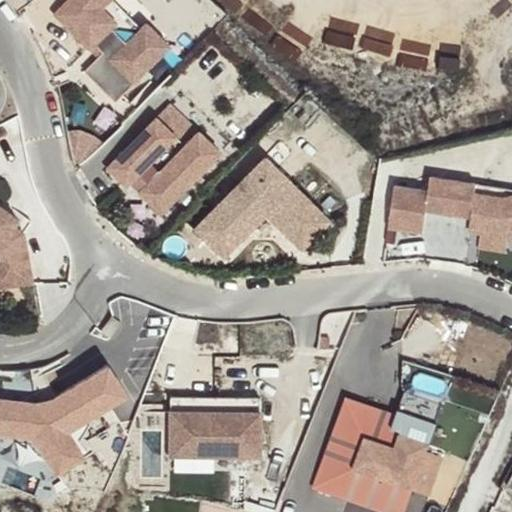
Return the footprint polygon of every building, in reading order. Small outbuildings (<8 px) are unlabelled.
[(9,0),(18,10),(28,0),(9,0)] [(108,0),(67,0),(54,13),(90,50),(96,44),(103,52),(85,71),(100,86),(106,80),(121,95),(170,46),(146,23),(136,33),(121,17),(116,22),(101,7),(108,0)] [(185,146),(156,118),(108,169),(127,186),(137,176),(147,185),(140,192),(156,208),(163,202),(168,206),(219,153),(199,132),(185,146)] [(264,158),(194,230),(224,258),(265,215),(302,250),(330,221),(264,158)] [(476,186),(432,178),(429,192),(396,186),(388,229),(423,235),(426,213),(471,221),(482,223),(480,235),(504,240),(511,237),(511,198),(500,202),(475,196),(476,186)] [(511,192),(476,186),(475,196),(500,202),(511,198),(511,192)] [(0,205),(0,253),(1,262),(3,280),(31,276),(26,235),(17,229),(5,219),(10,213),(0,205)] [(5,219),(17,229),(22,222),(10,213),(5,219)] [(480,235),(482,223),(471,221),(469,234),(480,235)] [(1,262),(0,262),(0,289),(32,286),(31,276),(3,280),(1,262)] [(110,338),(122,323),(113,316),(102,332),(110,338)] [(125,394),(106,366),(52,401),(36,405),(0,400),(0,436),(32,439),(55,477),(82,459),(74,447),(65,433),(92,416),(125,394)] [(170,411),(260,411),(260,397),(170,397),(170,411)] [(346,399),(313,489),(374,511),(404,511),(429,447),(390,433),(396,418),(346,399)] [(170,411),(170,456),(260,456),(260,411),(170,411)] [(65,433),(74,447),(76,445),(78,442),(81,437),(84,432),(88,426),(90,422),(90,420),(92,417),(92,416),(65,433)]
